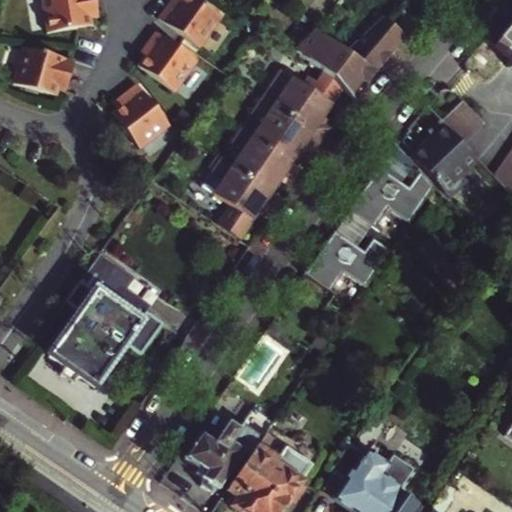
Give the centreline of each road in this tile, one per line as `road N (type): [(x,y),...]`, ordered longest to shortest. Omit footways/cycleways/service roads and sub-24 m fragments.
road 1 (residential): [(468,0),(369,115),(110,488)]
road 2 (tertiary): [(110,488),(0,413)]
